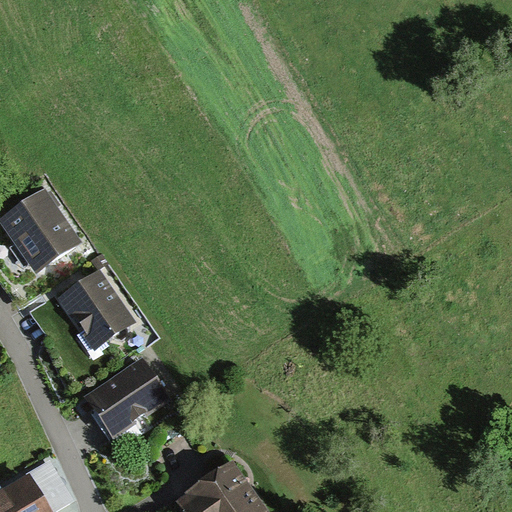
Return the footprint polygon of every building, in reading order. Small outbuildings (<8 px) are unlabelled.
[(45,189),(0,219),(0,222),(34,273),(81,242),(45,189)] [(101,269),(57,298),(90,350),(135,322),(101,269)] [(144,359),(87,395),(115,438),(172,401),(144,359)] [(271,511),(234,458),(176,498),(185,511),(271,511)] [(50,462),(0,490),(0,511),(55,511),(73,502),(50,462)]
